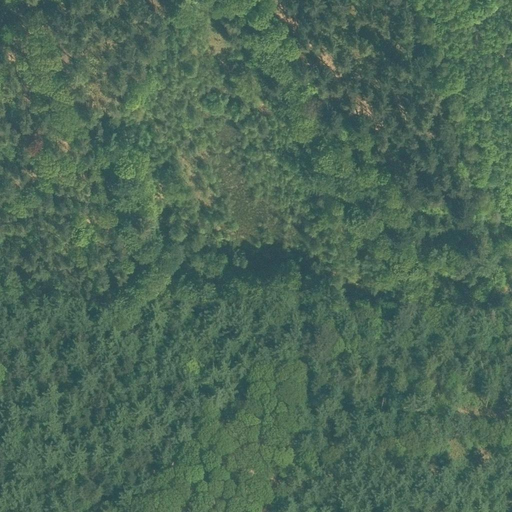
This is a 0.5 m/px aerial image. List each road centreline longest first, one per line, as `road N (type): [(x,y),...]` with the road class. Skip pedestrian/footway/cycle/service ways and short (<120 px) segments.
road 1 (track): [(247,384),(124,247),(41,0)]
road 2 (track): [(511,322),(398,0)]
road 3 (track): [(134,511),(247,384)]
